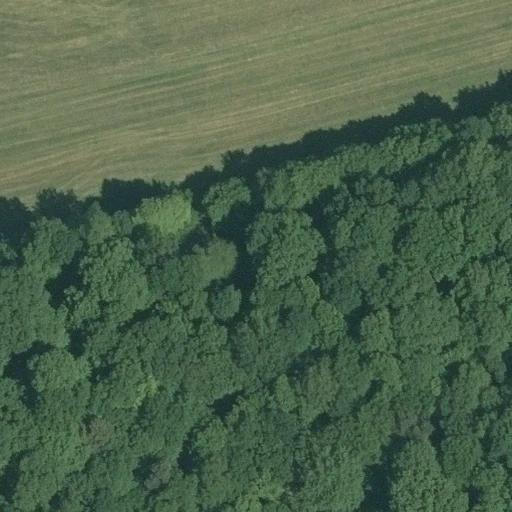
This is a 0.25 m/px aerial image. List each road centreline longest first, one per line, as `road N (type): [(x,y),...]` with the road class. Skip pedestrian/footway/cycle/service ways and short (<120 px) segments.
road 1 (track): [(335,511),(258,230)]
road 2 (track): [(0,295),(258,230)]
road 3 (track): [(258,230),(511,169)]
